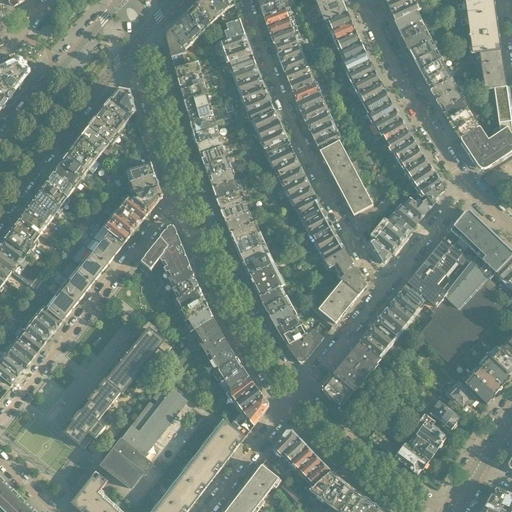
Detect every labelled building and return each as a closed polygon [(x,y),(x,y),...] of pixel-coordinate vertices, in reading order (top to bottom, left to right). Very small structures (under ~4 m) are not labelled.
[(219,17),(207,0),(202,0),(200,0),(198,2),(198,5),(197,5),(211,26),(219,17)] [(219,0),(207,0),(219,17),(227,10),(219,0)] [(219,0),(227,10),(235,6),(233,0),(219,0)] [(258,0),(261,8),(284,0),(258,0)] [(285,0),(284,0),(261,8),(264,18),(289,9),(285,0)] [(341,0),(323,0),(316,3),(320,13),(343,4),(341,0)] [(416,3),(416,1),(419,0),(397,0),(387,4),(391,14),(416,3)] [(501,51),(494,0),(467,0),(473,38),(470,39),(472,49),(469,50),(472,55),(475,54),(479,54),(501,51)] [(395,23),(417,13),(420,11),(416,3),(391,14),(395,23)] [(343,4),(320,13),(324,23),(347,14),(343,4)] [(189,11),(189,14),(188,15),(201,35),(211,26),(197,5),(193,9),(191,9),(189,11)] [(289,9),(264,18),(267,27),(290,19),(288,14),(291,13),(289,9)] [(417,13),(395,23),(400,33),(421,22),(417,13)] [(347,14),(324,23),(329,33),(352,23),(347,14)] [(180,20),(180,22),(180,23),(193,43),(201,35),(188,15),(185,17),(182,18),(180,20)] [(292,18),(290,19),(267,27),(271,37),(293,28),(292,23),(294,22),(292,18)] [(245,36),(240,21),(226,26),(229,34),(225,35),(227,42),(245,36)] [(421,22),(400,33),(405,43),(426,32),(421,22)] [(180,23),(170,32),(184,51),(193,43),(180,23)] [(352,23),(329,33),(325,35),(330,45),(334,44),(356,33),(352,23)] [(293,28),(271,37),(275,46),(297,37),(295,32),(297,31),(296,27),(293,28)] [(459,36),(457,29),(452,31),(451,32),(456,42),(460,39),(459,36)] [(184,51),(170,32),(168,35),(167,39),(175,70),(185,67),(182,56),(185,55),(184,51)] [(426,32),(405,43),(406,46),(410,52),(431,42),(426,32)] [(356,33),(334,44),(338,53),(361,43),(356,33)] [(245,36),(227,42),(222,44),(218,38),(215,40),(218,46),(219,45),(220,49),(223,49),(225,54),(249,46),(245,36)] [(307,40),(302,42),(302,40),(301,40),(299,36),(297,37),(275,46),(278,55),(303,45),(308,43),(307,40)] [(436,52),(431,42),(410,52),(415,62),(436,52)] [(361,43),(338,53),(343,63),(365,53),(361,43)] [(303,45),(278,55),(282,65),(303,56),(302,51),(305,50),(303,45)] [(249,46),(225,54),(227,60),(225,61),(226,65),(229,64),(252,56),(249,46)] [(501,51),(479,54),(485,91),(494,90),(506,89),(507,89),(504,72),(503,72),(503,67),(504,67),(501,51)] [(436,52),(415,62),(420,72),(441,61),(436,52)] [(365,53),(343,63),(343,64),(340,65),(346,76),(349,75),(349,74),(371,64),(365,53)] [(307,55),(303,56),(282,65),(285,74),(307,65),(305,60),(308,59),(307,55)] [(252,56),(229,64),(233,74),(256,66),(252,56)] [(18,60),(0,67),(0,81),(3,84),(26,66),(22,61),(18,60)] [(441,61),(420,72),(425,81),(446,70),(441,61)] [(185,67),(175,70),(178,82),(200,75),(197,63),(185,67)] [(307,65),(285,74),(289,83),(310,75),(308,69),(311,68),(310,64),(307,65)] [(349,74),(349,75),(346,76),(351,87),(354,85),(353,84),(376,73),(371,64),(349,74)] [(15,92),(29,75),(29,71),(26,66),(3,84),(15,92)] [(256,66),(233,74),(237,85),(260,76),(256,66)] [(446,70),(425,81),(431,92),(452,80),(446,70)] [(358,94),(381,83),(376,73),(353,84),(354,85),(356,90),(354,91),(356,95),(358,94)] [(310,75),(289,83),(293,93),(316,83),(312,74),(310,75)] [(200,75),(178,82),(181,92),(204,86),(200,75)] [(260,76),(237,85),(241,95),(264,86),(260,76)] [(452,80),(431,92),(434,97),(436,101),(457,89),(452,80)] [(15,92),(3,84),(0,81),(0,95),(8,102),(9,100),(11,100),(13,98),(12,96),(15,92)] [(316,83),(293,93),(297,103),(320,93),(316,83)] [(381,83),(358,94),(356,95),(361,106),(362,105),(364,104),(386,92),(381,83)] [(204,86),(181,92),(185,103),(207,97),(204,86)] [(264,86),(241,95),(243,101),(241,102),(242,105),(244,104),(267,95),(264,86)] [(463,98),(461,95),(457,89),(436,101),(442,111),(462,99),(463,98)] [(506,89),(494,90),(496,101),(508,99),(507,89),(506,89)] [(130,92),(120,90),(111,100),(132,117),(136,113),(133,104),(133,103),(134,102),(134,101),(134,100),(133,100),(133,99),(132,98),(131,98),(130,92)] [(386,92),(364,104),(362,105),(368,116),(391,102),(386,92)] [(320,93),(297,103),(301,113),(325,102),(320,93)] [(334,106),(345,100),(341,93),(334,96),(335,98),(331,100),(334,106)] [(267,95),(244,104),(247,111),(245,112),(246,115),(248,114),(271,104),(267,95)] [(207,97),(185,103),(188,114),(210,107),(207,97)] [(462,99),(442,111),(448,120),(468,109),(462,99)] [(508,99),(496,101),(497,114),(510,112),(508,99)] [(111,100),(104,109),(125,126),(132,117),(111,100)] [(325,102),(301,113),(306,122),(329,112),(325,102)] [(391,102),(368,116),(366,116),(372,126),(397,112),(391,102)] [(271,104),(248,114),(251,120),(248,121),(250,124),(251,124),(275,113),(271,104)] [(210,107),(188,114),(191,124),(213,118),(210,107)] [(104,109),(96,119),(117,135),(125,126),(104,109)] [(468,109),(448,120),(454,130),(474,118),(468,109)] [(329,112),(306,122),(310,132),(333,121),(329,112)] [(397,112),(372,126),(377,135),(378,135),(402,121),(397,112)] [(511,127),(510,112),(497,114),(500,133),(511,131),(511,127)] [(275,113),(251,124),(255,133),(279,122),(275,113)] [(213,118),(191,124),(194,135),(216,128),(213,118)] [(474,118),(454,130),(460,140),(479,128),(474,118)] [(96,119),(89,128),(110,145),(117,135),(96,119)] [(333,121),(310,132),(315,142),(337,131),(333,121)] [(386,143),(407,130),(402,121),(378,135),(377,135),(375,137),(377,141),(383,137),(386,143)] [(279,122),(255,133),(259,142),(283,131),(279,122)] [(89,128),(82,138),(102,154),(110,145),(89,128)] [(216,128),(194,135),(198,146),(219,138),(216,128)] [(511,152),(511,131),(500,133),(488,141),(487,139),(480,128),(461,141),(466,149),(469,147),(475,156),(472,158),(478,167),(481,170),(484,170),(487,169),(491,166),(489,163),(494,160),(494,159),(498,156),(498,157),(504,154),(505,157),(510,154),(511,152)] [(407,130),(386,143),(390,148),(387,150),(390,154),(391,153),(413,139),(407,130)] [(283,131),(259,142),(264,151),(287,140),(283,131)] [(337,131),(315,142),(319,152),(339,142),(342,140),(337,131)] [(82,138),(74,147),(95,163),(102,154),(82,138)] [(219,138),(198,146),(201,156),(223,149),(219,138)] [(413,139),(391,153),(395,160),(397,158),(399,161),(418,149),(413,139)] [(242,143),(246,153),(252,150),(248,140),(242,143)] [(287,140),(264,151),(268,159),(292,149),(287,140)] [(339,142),(319,152),(336,184),(356,174),(339,142)] [(71,149),(71,151),(67,156),(88,172),(95,163),(74,147),(73,147),(71,149)] [(223,149),(201,156),(204,166),(205,168),(226,160),(223,154),(226,153),(224,148),(223,149)] [(292,149),(268,159),(273,169),(296,158),(292,149)] [(418,149),(399,161),(397,162),(401,169),(403,167),(405,170),(424,157),(418,149)] [(256,161),(253,151),(246,153),(250,163),(256,161)] [(375,164),(368,153),(364,156),(370,166),(375,164)] [(88,172),(67,156),(65,156),(64,158),(64,160),(60,165),(81,181),(88,172)] [(127,171),(150,162),(148,156),(130,163),(125,169),(127,171)] [(424,157),(405,170),(403,171),(407,178),(409,176),(411,179),(430,166),(424,157)] [(296,158),(273,169),(277,179),(301,168),(296,158)] [(226,160),(205,168),(209,179),(232,170),(231,166),(228,167),(226,160)] [(130,185),(131,184),(155,176),(151,164),(130,172),(131,176),(127,178),(130,185)] [(81,181),(60,165),(58,166),(57,168),(57,170),(53,174),(74,190),(81,181)] [(430,166),(411,179),(410,180),(416,189),(436,175),(430,166)] [(301,168),(277,179),(282,188),(305,177),(301,168)] [(232,170),(209,179),(213,190),(234,182),(232,176),(234,175),(232,170)] [(74,190),(53,174),(53,175),(51,175),(50,177),(50,179),(47,184),(68,199),(74,190)] [(374,208),(356,174),(336,184),(362,233),(374,227),(370,221),(382,215),(393,202),(400,192),(397,190),(390,199),(386,196),(377,207),(374,208)] [(436,175),(416,189),(422,198),(423,197),(442,184),(436,175)] [(155,176),(131,184),(134,195),(158,187),(155,176)] [(305,177),(282,188),(287,198),(310,187),(305,177)] [(109,198),(117,189),(115,181),(105,195),(109,198)] [(234,182),(213,190),(217,201),(240,192),(239,188),(236,189),(234,182)] [(47,184),(40,193),(61,209),(68,199),(47,184)] [(442,184),(423,197),(425,201),(426,200),(431,208),(440,197),(439,196),(444,192),(445,188),(442,184)] [(148,215),(161,200),(163,200),(163,196),(161,195),(158,187),(134,195),(138,198),(134,204),(148,215)] [(310,187),(287,198),(292,208),(315,196),(310,187)] [(240,192),(217,201),(219,207),(221,212),(244,203),(240,192)] [(40,193),(33,202),(54,218),(61,209),(40,193)] [(315,196),(292,208),(293,208),(297,217),(320,205),(315,196)] [(101,200),(94,210),(98,213),(101,209),(101,208),(105,203),(101,200)] [(148,215),(134,204),(130,200),(126,205),(124,203),(121,206),(142,223),(148,215)] [(404,210),(419,222),(420,222),(431,208),(426,200),(425,201),(422,203),(418,200),(413,203),(411,201),(404,210)] [(33,202),(26,212),(47,227),(54,218),(33,202)] [(244,203),(221,212),(226,223),(249,213),(244,203)] [(320,205),(297,217),(302,226),(324,214),(320,205)] [(142,223),(121,206),(119,209),(121,211),(118,215),(136,230),(142,223)] [(419,222),(404,210),(400,206),(393,215),(412,231),(419,222)] [(93,220),(98,213),(94,210),(88,217),(93,220)] [(26,212),(19,221),(40,237),(47,227),(26,212)] [(249,213),(226,223),(230,234),(253,224),(249,213)] [(484,287),(496,275),(498,272),(511,257),(511,254),(469,213),(466,213),(450,232),(471,251),(434,294),(428,302),(436,309),(414,336),(426,347),(484,287)] [(324,214),(302,226),(307,235),(329,223),(324,214)] [(136,230),(118,215),(114,220),(112,218),(110,221),(130,238),(136,230)] [(412,231),(393,215),(386,223),(405,239),(412,231)] [(86,229),(93,220),(88,217),(82,226),(86,229)] [(19,221),(12,231),(33,246),(40,237),(19,221)] [(130,238),(110,221),(107,224),(104,228),(107,231),(124,245),(130,238)] [(280,224),(285,235),(291,232),(285,221),(280,224)] [(329,223),(307,235),(312,244),(334,232),(329,223)] [(405,239),(386,223),(379,231),(399,247),(405,239)] [(253,224),(230,234),(235,245),(257,235),(259,234),(258,229),(255,230),(253,225),(253,224)] [(170,227),(160,239),(169,249),(172,252),(181,247),(174,227),(170,227)] [(36,248),(33,246),(12,231),(5,240),(27,256),(30,252),(32,253),(36,248)] [(107,231),(77,270),(94,284),(124,245),(107,231)] [(399,247),(379,231),(373,239),(372,239),(392,256),(399,247)] [(334,232),(312,244),(317,253),(339,240),(334,232)] [(434,294),(471,251),(450,232),(413,277),(434,294)] [(257,235),(235,245),(239,256),(261,245),(264,244),(262,239),(259,241),(257,235)] [(167,255),(164,253),(169,249),(160,239),(145,258),(141,263),(151,272),(151,271),(160,260),(167,255)] [(392,256),(372,239),(368,243),(381,264),(385,265),(392,256)] [(27,256),(5,240),(0,247),(0,251),(20,266),(27,256)] [(339,240),(317,253),(323,261),(344,249),(339,240)] [(70,243),(64,252),(67,255),(74,245),(70,243)] [(261,245),(239,256),(244,267),(266,256),(268,255),(266,250),(264,251),(261,245)] [(181,247),(172,252),(167,255),(160,260),(165,269),(185,257),(181,247)] [(329,269),(337,265),(343,276),(341,280),(338,277),(337,278),(338,279),(342,282),(359,296),(367,287),(344,249),(324,261),(329,269)] [(41,281),(20,266),(0,251),(0,265),(12,274),(38,293),(45,284),(41,281)] [(266,256),(244,267),(249,277),(271,266),(266,256)] [(185,257),(165,269),(163,270),(169,280),(190,267),(185,257)] [(511,272),(511,257),(498,272),(502,276),(499,279),(502,282),(511,272)] [(53,272),(59,264),(56,262),(50,269),(53,272)] [(12,274),(0,265),(0,278),(4,282),(6,283),(8,280),(12,274)] [(271,266),(249,277),(254,288),(276,277),(271,266)] [(190,267),(169,280),(168,280),(174,290),(194,277),(194,275),(193,272),(191,271),(190,267)] [(77,270),(45,309),(63,322),(94,284),(77,270)] [(511,272),(502,282),(505,286),(509,282),(511,285),(511,272)] [(194,277),(174,290),(172,291),(178,300),(199,288),(194,277)] [(276,277),(254,288),(260,298),(281,288),(281,287),(276,277)] [(434,294),(413,277),(407,285),(428,302),(434,294)] [(359,296),(342,282),(319,310),(313,300),(315,297),(312,291),(304,298),(305,301),(307,300),(312,311),(333,328),(359,296)] [(428,302),(407,285),(400,293),(421,310),(428,302)] [(491,329),(499,319),(510,328),(511,330),(511,310),(484,287),(426,347),(432,353),(450,369),(491,329)] [(199,288),(178,300),(174,303),(180,313),(204,298),(201,293),(201,292),(200,289),(199,289),(199,288)] [(281,288),(260,298),(265,308),(286,297),(281,288)] [(421,310),(400,293),(393,301),(414,318),(421,310)] [(286,297),(265,308),(270,318),(291,307),(286,297)] [(204,298),(180,313),(178,314),(185,323),(208,308),(208,307),(208,306),(207,304),(206,303),(204,298)] [(414,318),(393,301),(387,309),(408,327),(414,318)] [(63,322),(45,309),(43,307),(36,316),(56,331),(63,323),(63,322)] [(291,307),(270,318),(276,328),(297,316),(291,307)] [(208,308),(185,323),(192,332),(214,319),(211,314),(212,313),(210,310),(209,310),(208,308)] [(408,327),(387,309),(380,318),(401,335),(408,327)] [(56,331),(36,316),(30,323),(49,339),(56,331)] [(297,316),(276,328),(282,337),(303,326),(297,316)] [(401,335),(380,318),(373,326),(394,343),(401,335)] [(214,319),(192,332),(215,371),(218,369),(219,370),(236,358),(224,339),(214,319)] [(49,339),(30,323),(24,331),(43,347),(49,339)] [(122,395),(140,372),(145,376),(164,353),(166,354),(171,348),(154,335),(157,331),(148,324),(146,328),(145,327),(139,333),(144,337),(133,350),(131,349),(116,367),(118,369),(107,382),(105,381),(100,387),(102,389),(98,394),(96,392),(89,401),(91,403),(85,410),(83,409),(73,422),(75,423),(65,434),(84,450),(93,438),(96,440),(106,428),(98,422),(121,394),(122,395)] [(303,326),(282,337),(288,347),(298,341),(304,338),(308,335),(303,326)] [(394,343),(373,326),(366,334),(387,352),(394,343)] [(43,347),(24,331),(17,339),(36,355),(43,347)] [(313,331),(308,335),(304,338),(303,345),(312,353),(324,339),(313,331)] [(387,352),(366,334),(360,343),(378,358),(381,360),(387,352)] [(36,355),(17,339),(11,347),(30,362),(36,355)] [(303,345),(298,341),(288,347),(299,364),(303,364),(312,353),(303,345)] [(411,354),(418,346),(411,341),(405,348),(411,354)] [(378,358),(360,343),(359,342),(359,343),(360,343),(353,351),(355,353),(374,368),(381,360),(378,358)] [(511,347),(506,342),(498,350),(511,363),(511,347)] [(30,362),(11,347),(4,355),(24,370),(30,362)] [(511,363),(498,350),(496,349),(493,353),(488,358),(490,359),(510,378),(511,378),(511,377),(511,363)] [(374,368),(355,353),(353,351),(346,360),(367,377),(374,368)] [(186,352),(167,375),(172,379),(190,356),(186,352)] [(24,370),(4,355),(0,360),(0,364),(18,378),(24,370)] [(236,358),(219,370),(215,373),(222,383),(243,368),(236,358)] [(510,378),(490,359),(488,358),(480,367),(482,368),(502,387),(506,383),(508,383),(510,381),(510,379),(510,378)] [(339,368),(341,369),(360,385),(367,377),(346,360),(339,368)] [(18,378),(0,364),(0,376),(12,386),(18,378)] [(502,387),(482,368),(480,367),(478,364),(469,373),(472,376),(474,377),(495,396),(498,393),(499,394),(503,388),(502,387)] [(243,368),(222,383),(220,385),(223,388),(221,389),(225,396),(227,394),(249,378),(243,368)] [(360,385),(341,369),(339,368),(334,375),(333,375),(332,376),(354,393),(360,385)] [(354,393),(332,376),(322,388),(322,392),(328,398),(332,402),(339,410),(354,393)] [(495,396),(474,377),(472,376),(465,384),(487,405),(491,401),(492,401),(494,399),(494,397),(495,396)] [(227,394),(225,396),(228,399),(230,398),(235,404),(256,388),(249,378),(227,394)] [(0,386),(7,392),(10,388),(0,379),(0,386)] [(478,400),(458,382),(445,396),(462,412),(469,405),(471,407),(478,400)] [(150,404),(102,467),(131,490),(143,474),(145,476),(152,466),(143,459),(187,402),(169,388),(165,392),(162,389),(154,399),(158,402),(154,407),(150,404)] [(191,396),(181,388),(178,391),(189,399),(191,396)] [(256,388),(235,404),(232,405),(235,409),(237,407),(241,412),(263,397),(256,388)] [(194,404),(202,394),(197,390),(189,400),(194,404)] [(448,406),(450,403),(442,396),(441,395),(438,398),(448,406)] [(253,428),(268,408),(268,404),(263,397),(241,412),(253,428)] [(356,409),(355,408),(351,405),(345,412),(343,415),(353,425),(358,429),(359,428),(355,424),(356,422),(353,419),(354,412),(356,409)] [(443,406),(434,418),(451,431),(457,424),(456,424),(461,418),(443,406)] [(59,413),(55,409),(47,419),(51,422),(59,413)] [(444,437),(439,433),(431,427),(435,423),(424,416),(425,415),(418,410),(411,419),(418,425),(412,433),(417,437),(437,451),(443,443),(441,442),(444,437)] [(253,428),(241,412),(239,414),(230,426),(246,438),(253,428)] [(188,511),(234,453),(240,445),(246,438),(230,426),(225,422),(155,511),(117,511),(113,508),(114,508),(103,499),(103,498),(98,494),(108,482),(96,473),(71,504),(80,511),(188,511)] [(291,432),(287,432),(274,449),(282,457),(299,440),(291,432)] [(409,448),(407,446),(400,441),(395,448),(375,432),(369,439),(386,452),(417,475),(421,470),(422,471),(429,462),(409,448)] [(437,451),(417,437),(415,440),(409,448),(429,462),(437,451)] [(413,438),(407,446),(409,448),(415,440),(413,438)] [(299,440),(282,457),(281,457),(289,465),(307,448),(299,440)] [(307,448),(289,465),(297,473),(315,456),(307,448)] [(323,464),(315,456),(297,473),(305,481),(323,464)] [(383,474),(366,461),(365,462),(364,463),(362,462),(363,460),(364,459),(363,458),(362,458),(361,457),(360,457),(358,457),(357,458),(356,459),(355,460),(354,461),(354,462),(354,464),(354,465),(354,467),(356,469),(391,495),(392,493),(393,492),(395,494),(394,496),(395,497),(397,497),(399,497),(401,495),(402,494),(403,492),(403,491),(403,490),(403,489),(402,487),(383,474)] [(331,472),(323,464),(305,481),(312,489),(331,472)] [(249,482),(239,495),(257,508),(279,479),(262,466),(252,479),(253,479),(250,483),(249,482)] [(334,473),(332,473),(331,472),(312,489),(309,492),(319,500),(338,479),(337,478),(336,476),(334,473)] [(5,511),(20,497),(13,490),(0,476),(0,511),(5,511)] [(346,485),(338,479),(319,500),(329,508),(346,485)] [(301,497),(299,495),(297,496),(284,483),(281,487),(296,502),(301,497)] [(334,511),(340,511),(356,492),(346,485),(329,508),(334,511)] [(494,490),(487,503),(500,509),(502,506),(504,502),(502,501),(506,493),(498,489),(494,490)] [(353,511),(363,498),(363,497),(361,495),(359,493),(356,493),(356,492),(340,511),(353,511)] [(509,509),(511,503),(511,495),(506,493),(502,501),(504,502),(502,506),(507,509),(509,509)] [(227,511),(226,511),(254,511),(257,508),(239,495),(230,507),(231,508),(228,511),(227,511)] [(36,511),(26,503),(20,497),(5,511),(36,511)] [(363,498),(353,511),(365,511),(371,504),(370,503),(369,501),(367,499),(364,498),(363,498)] [(422,506),(423,505),(413,498),(408,505),(417,511),(418,511),(419,511),(422,511),(425,508),(422,506)] [(504,511),(500,509),(487,503),(481,511),(504,511)]
